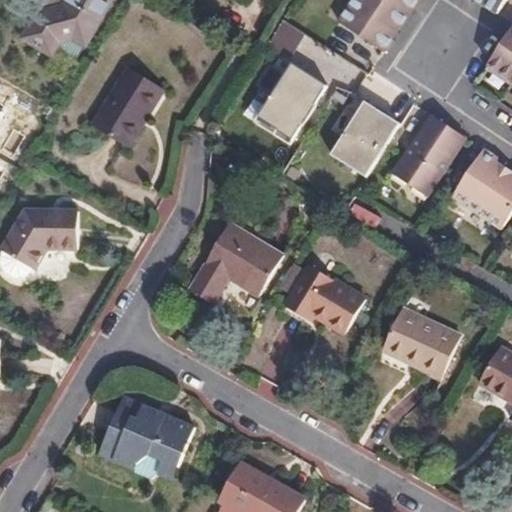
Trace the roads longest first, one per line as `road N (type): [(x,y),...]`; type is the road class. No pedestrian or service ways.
road 1 (residential): [(429,511),(117,334)]
road 2 (residential): [(198,137),(190,209),(117,334)]
road 3 (residential): [(117,334),(12,511)]
